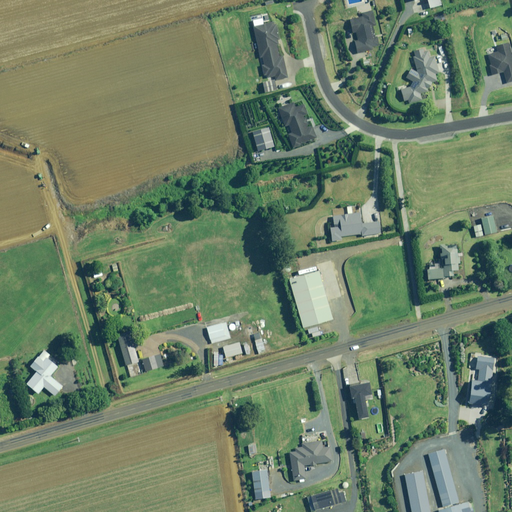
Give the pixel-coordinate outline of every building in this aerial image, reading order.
[(352,41),(355,53),(371,50),(371,47),(378,45),(376,36),(373,36),(371,26),(374,25),(371,10),(361,12),(362,16),(349,19),(352,33),(354,32),(356,40),(352,41)] [(443,14),(432,18),(435,28),(447,24),(443,14)] [(273,75),(274,80),(286,78),(281,55),(277,56),(275,45),(277,44),(276,40),(278,39),(275,24),(273,24),(272,21),(251,25),(258,58),(261,57),(262,65),(260,65),(262,75),(265,74),(265,77),(273,75)] [(487,65),(489,75),(502,71),(505,82),(511,80),(511,62),(507,43),(496,46),(497,51),(486,54),(489,64),(487,65)] [(422,48),(412,50),(413,56),(411,56),(415,72),(410,68),(404,77),(411,81),(408,86),(398,89),(402,102),(406,101),(406,104),(421,100),(419,93),(426,91),(426,89),(430,82),(436,81),(434,73),(437,72),(433,55),(428,57),(426,50),(423,51),(422,48)] [(260,82),(262,92),(275,89),(273,80),(260,82)] [(285,134),(291,148),(299,145),(298,143),(314,137),(310,126),(306,127),(305,124),(306,124),(304,118),(302,119),(301,115),(305,113),(301,103),(295,106),(292,99),(274,106),(282,127),(286,126),(289,132),(285,134)] [(257,152),(273,147),(268,128),(251,132),(257,152)] [(328,228),(330,241),(340,240),(339,236),(360,233),(360,236),(379,233),(377,220),(360,223),(358,212),(330,215),(331,225),(336,224),(336,227),(328,228)] [(472,226),(474,236),(495,231),(491,215),(479,218),(481,224),(472,226)] [(424,267),(425,280),(443,278),(443,276),(452,275),(451,270),(457,270),(457,264),(460,264),(459,257),(456,257),(455,244),(438,245),(438,248),(440,248),(440,253),(438,253),(438,262),(432,262),(433,266),(424,267)] [(285,280),(298,328),(330,320),(317,271),(285,280)] [(225,322),(205,327),(209,344),(230,338),(225,322)] [(115,337),(124,366),(137,362),(128,333),(115,337)] [(271,350),(267,336),(261,338),(260,333),(252,335),(258,354),(271,350)] [(238,342),(221,347),(224,358),(241,353),(238,342)] [(157,353),(140,359),(144,371),(161,365),(157,353)] [(497,357),(478,354),(476,368),(480,369),(479,383),(472,382),(470,405),(490,407),(497,357)] [(34,371),(25,384),(36,393),(41,387),(53,397),(61,386),(49,377),(57,367),(44,357),(41,361),(36,357),(28,366),(34,371)] [(352,398),(356,419),(366,417),(363,399),(370,398),(367,382),(346,386),(348,398),(352,398)] [(288,452),(292,481),(305,480),(303,465),(308,464),(308,467),(315,466),(315,463),(332,461),(329,445),(322,446),(321,440),(300,443),(301,447),(294,448),(294,451),(288,452)] [(442,509),(459,504),(444,452),(427,456),(442,509)] [(249,471),(252,493),(268,490),(265,469),(249,471)] [(430,511),(425,471),(406,474),(411,511),(430,511)] [(335,487),(307,496),(312,510),(344,500),(342,492),(337,494),(335,487)]
